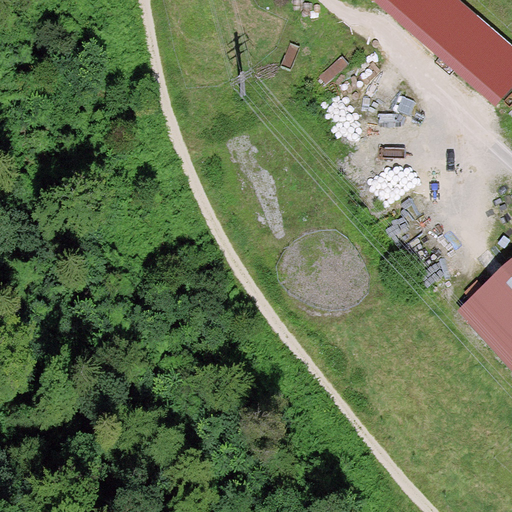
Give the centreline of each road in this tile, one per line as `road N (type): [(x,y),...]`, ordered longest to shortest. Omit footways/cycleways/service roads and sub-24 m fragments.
road 1 (track): [(428,511),(292,346),(226,246),(168,113),(146,0)]
road 2 (track): [(511,160),(323,0)]
